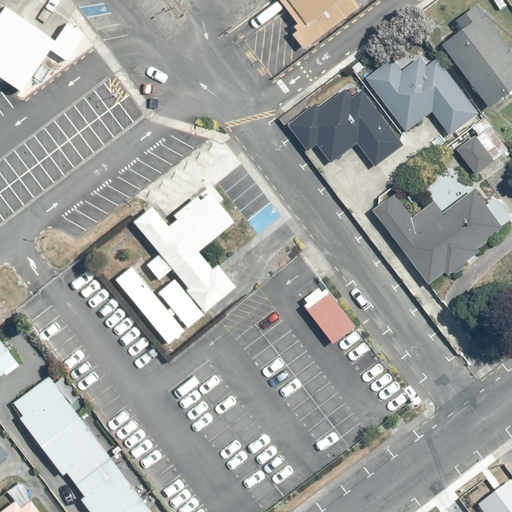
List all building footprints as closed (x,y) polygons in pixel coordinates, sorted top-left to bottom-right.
[(44,28),(0,0),(0,76),(10,83),(44,28)] [(268,0),(304,48),(359,8),(352,0),(268,0)] [(511,46),(480,2),(452,22),(459,32),(444,43),(492,110),(511,95),(511,46)] [(438,59),(427,67),(420,58),(401,72),(392,60),(368,79),(408,131),(434,111),(452,135),(480,114),(438,59)] [(411,148),(358,80),(321,108),(314,98),(284,121),(315,160),(322,154),(339,176),(362,158),(381,183),(408,162),(402,155),(411,148)] [(511,146),(486,116),(474,126),(479,133),(457,151),(478,175),(511,146)] [(175,242),(209,280),(235,257),(206,224),(239,196),(208,161),(171,193),(156,176),(133,196),(162,229),(150,239),(163,253),(175,242)] [(511,216),(496,195),(485,203),(462,172),(431,195),(435,201),(414,217),(397,193),(375,209),(431,286),(506,231),(502,226),(511,219),(511,216)] [(358,327),(328,286),(306,302),(337,343),(358,327)] [(0,376),(19,365),(1,336),(0,336),(0,376)] [(169,511),(47,351),(10,379),(111,511),(169,511)] [(0,463),(11,455),(0,440),(0,463)] [(40,511),(31,498),(19,507),(15,502),(12,505),(10,502),(0,509),(0,511),(40,511)]
